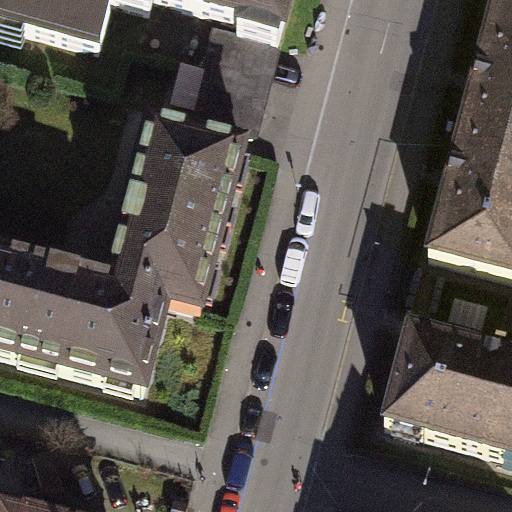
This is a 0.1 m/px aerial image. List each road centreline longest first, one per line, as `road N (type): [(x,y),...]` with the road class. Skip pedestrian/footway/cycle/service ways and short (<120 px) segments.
road 1 (residential): [(272,474),(392,0)]
road 2 (residential): [(272,474),(414,511)]
